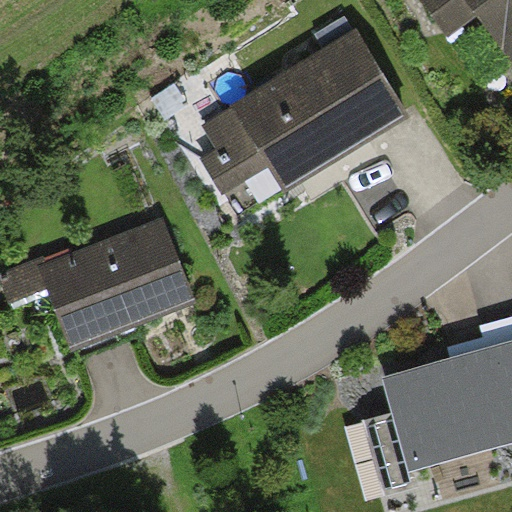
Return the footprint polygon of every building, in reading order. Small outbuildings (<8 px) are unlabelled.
[(511,0),(423,0),(445,28),(478,4),(511,49),(511,0)] [(405,111),(358,35),(209,128),(224,153),(206,165),(222,191),(269,162),(285,186),(405,111)] [(43,259),(0,276),(10,301),(52,285),(75,343),(190,298),(161,225),(47,270),(43,259)] [(511,317),(483,325),(491,353),(390,382),(414,463),(511,434),(511,317)] [(353,427),(373,495),(414,483),(394,415),(353,427)]
